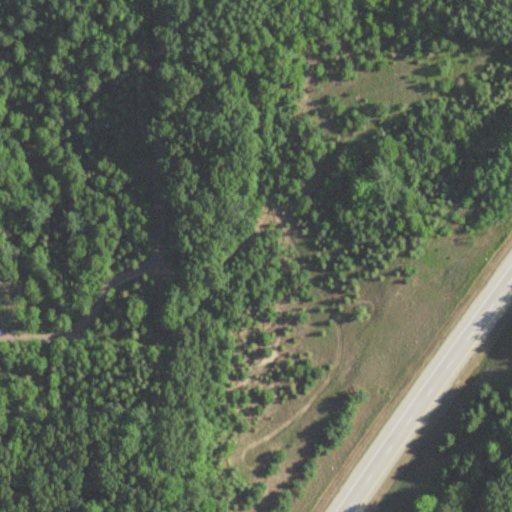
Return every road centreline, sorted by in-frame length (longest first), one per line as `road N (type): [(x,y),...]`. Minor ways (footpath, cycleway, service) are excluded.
road 1 (residential): [(155,0),(159,255),(109,281),(69,332),(0,339)]
road 2 (motorway): [(511,285),(354,511)]
